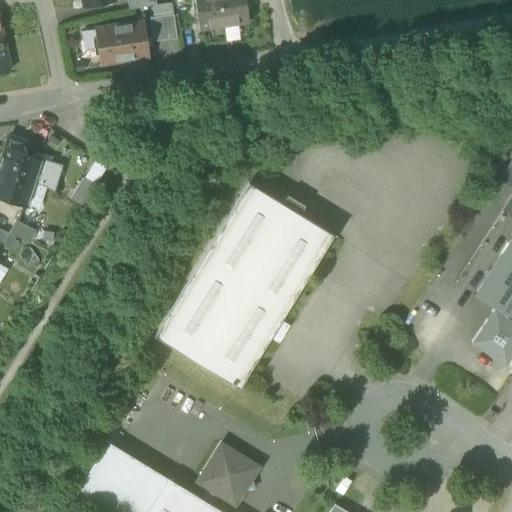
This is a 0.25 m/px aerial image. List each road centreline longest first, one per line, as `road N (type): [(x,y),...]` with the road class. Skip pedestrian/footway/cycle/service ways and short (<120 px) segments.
road 1 (residential): [(62,101),(283,65),(273,0)]
road 2 (residential): [(471,439),(418,403),(377,401),(367,414),(369,448),(386,464),(420,463)]
